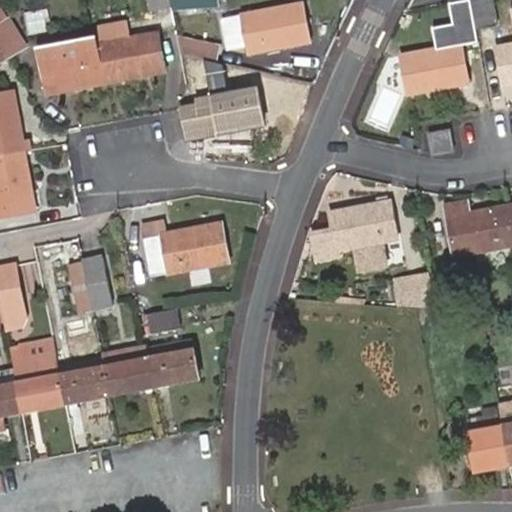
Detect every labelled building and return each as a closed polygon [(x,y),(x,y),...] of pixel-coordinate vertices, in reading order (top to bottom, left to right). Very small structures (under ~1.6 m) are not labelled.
[(217,8),(217,0),(173,0),(174,8),(217,8)] [(470,0),(462,0),(452,2),(458,33),(476,30),(471,0),(470,0)] [(471,0),(476,30),(496,26),(490,0),(471,0)] [(251,51),(311,41),(305,3),(245,13),(251,51)] [(24,45),(0,7),(0,44),(7,55),(24,45)] [(458,33),(459,41),(477,38),(476,30),(458,33)] [(158,33),(99,44),(107,82),(166,71),(158,33)] [(458,33),(442,37),(444,47),(452,46),(460,45),(459,41),(458,33)] [(191,54),(219,60),(224,41),(197,34),(191,54)] [(107,82),(99,44),(40,56),(47,93),(107,82)] [(409,94),(469,83),(462,44),(460,45),(452,46),(444,47),(403,55),(409,94)] [(504,86),(511,84),(511,44),(497,47),(504,86)] [(181,108),(187,140),(266,125),(263,113),(258,87),(214,95),(208,67),(194,71),(198,98),(199,101),(198,101),(181,105),(181,108)] [(15,91),(9,92),(13,113),(19,113),(15,91)] [(0,155),(25,151),(23,137),(19,113),(13,113),(9,92),(0,93),(0,155)] [(430,136),(434,156),(454,152),(451,132),(430,136)] [(23,137),(25,151),(34,150),(32,135),(23,137)] [(0,155),(0,217),(36,211),(25,151),(0,155)] [(391,203),(332,213),(335,230),(312,234),(317,260),(341,256),(340,251),(358,248),(361,273),(390,268),(386,243),(398,240),(391,203)] [(456,256),(511,245),(511,230),(508,208),(471,215),(468,204),(445,209),(448,219),(456,256)] [(222,223),(200,227),(202,233),(222,229),(222,223)] [(202,233),(200,227),(146,238),(153,276),(229,261),(222,229),(202,233)] [(85,262),(93,308),(113,304),(104,258),(85,262)] [(78,311),(93,308),(85,262),(70,265),(78,311)] [(14,266),(0,268),(0,300),(2,310),(4,321),(24,317),(14,266)] [(413,278),(418,309),(435,310),(429,275),(413,278)] [(400,307),(418,309),(413,278),(396,282),(400,307)] [(148,334),(181,327),(178,310),(144,316),(148,334)] [(150,359),(194,350),(192,340),(147,348),(150,359)] [(111,394),(155,386),(150,359),(147,348),(103,356),(105,367),(111,394)] [(55,349),(11,357),(12,366),(57,358),(55,349)] [(150,359),(155,386),(200,377),(194,350),(150,359)] [(58,365),(60,375),(105,367),(103,356),(58,365)] [(16,384),(21,411),(66,403),(60,375),(58,365),(57,358),(12,366),(13,367),(16,384)] [(0,369),(0,386),(16,384),(13,367),(0,369)] [(60,375),(66,403),(111,394),(105,367),(60,375)] [(0,386),(0,430),(4,429),(2,415),(21,411),(16,384),(0,386)] [(511,401),(499,403),(503,427),(511,425),(511,401)] [(511,425),(503,427),(510,466),(511,465),(511,425)] [(477,471),(510,466),(503,427),(470,433),(477,471)]
